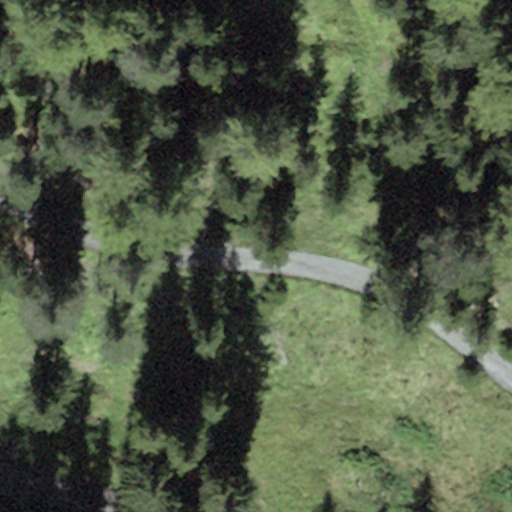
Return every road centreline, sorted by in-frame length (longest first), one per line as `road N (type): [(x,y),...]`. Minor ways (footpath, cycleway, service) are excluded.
road 1 (track): [(511,383),(409,293),(330,269),(119,245),(0,204)]
road 2 (track): [(0,478),(156,511)]
